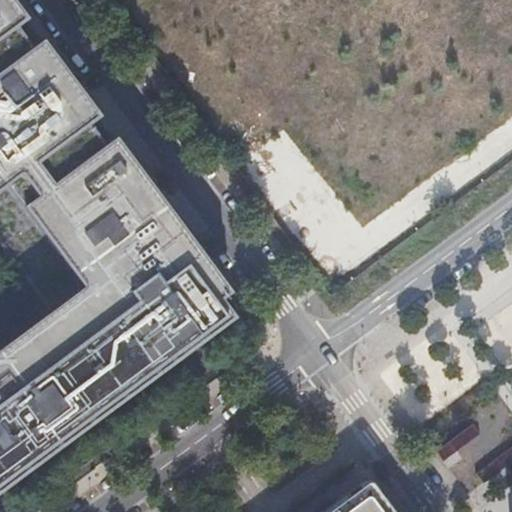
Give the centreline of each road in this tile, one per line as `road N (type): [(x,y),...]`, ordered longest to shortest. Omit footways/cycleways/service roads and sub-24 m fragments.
road 1 (residential): [(315,348),(59,0)]
road 2 (residential): [(315,348),(97,511)]
road 3 (residential): [(511,205),(315,348)]
road 4 (residential): [(435,511),(315,348)]
